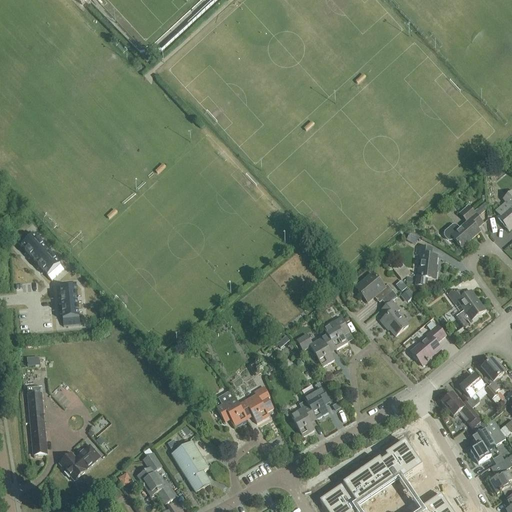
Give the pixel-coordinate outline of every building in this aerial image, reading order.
[(342,88),(350,80),(347,77),(339,84),(342,88)] [(148,188),(152,191),(160,184),(156,180),(148,188)] [(500,216),(497,218),(509,231),(511,228),(511,193),(504,200),(505,202),(510,208),(500,216)] [(480,232),(477,229),(483,224),(469,207),(461,215),(468,223),(460,229),(457,227),(455,226),(452,226),(445,233),(444,236),(444,238),(448,242),(450,242),(452,241),(454,240),(461,248),(480,232)] [(30,232),(17,243),(52,282),(64,271),(30,232)] [(433,249),(422,248),(417,247),(416,255),(421,255),(418,277),(417,277),(416,285),(426,287),(427,279),(435,280),(437,270),(435,270),(437,257),(432,256),(433,249)] [(400,282),(409,277),(400,264),(392,269),(400,282)] [(373,275),(356,289),(367,303),(374,298),(377,295),(382,302),(393,293),(388,287),(385,289),(373,275)] [(64,285),(60,285),(63,327),(80,325),(77,284),(72,284),(73,290),(65,291),(64,285)] [(455,292),(454,290),(447,295),(455,305),(458,302),(465,311),(458,316),(465,326),(472,321),(485,311),(471,292),(465,296),(461,291),(459,293),(457,291),(455,292)] [(405,305),(414,299),(408,292),(400,298),(405,305)] [(393,301),(386,307),(381,310),(387,317),(381,322),(386,328),(387,327),(396,337),(409,326),(397,312),(401,310),(393,301)] [(324,329),(328,336),(337,351),(349,344),(344,336),(350,333),(342,318),(324,329)] [(413,356),(412,357),(416,362),(417,361),(423,367),(432,360),(431,358),(441,350),(436,345),(446,336),(437,326),(436,327),(432,323),(427,327),(430,332),(426,336),(428,338),(411,353),(413,356)] [(337,351),(328,336),(313,345),(308,336),(298,342),(304,352),(311,347),(323,368),(335,361),(331,354),(337,351)] [(40,366),(39,358),(27,359),(28,367),(40,366)] [(496,366),(493,361),(482,370),(488,377),(484,380),(490,387),(495,393),(500,389),(501,387),(501,385),(500,383),(498,380),(504,375),(506,372),(499,363),(496,366)] [(268,374),(274,371),(271,366),(265,369),(268,374)] [(467,403),(472,410),(479,404),(479,400),(476,396),(485,389),(475,377),(461,388),(466,395),(462,398),(467,403)] [(308,406),(316,421),(329,414),(325,407),(330,403),(320,385),(316,387),(318,391),(304,399),(306,402),(308,406)] [(492,401),(498,396),(495,393),(490,387),(484,392),(492,401)] [(239,406),(248,421),(253,418),(257,425),(270,418),(267,413),(274,409),(268,400),(270,399),(264,388),(255,393),(256,396),(239,406)] [(248,421),(239,406),(235,399),(231,392),(218,399),(222,406),(217,409),(226,423),(231,420),(235,428),(248,421)] [(510,405),(511,403),(511,393),(505,399),(501,402),(506,408),(510,405)] [(43,415),(41,394),(28,396),(34,456),(47,455),(44,423),(43,415)] [(472,410),(467,403),(463,407),(453,395),(442,404),(454,418),(459,414),(477,436),(481,433),(488,429),(486,426),(472,410)] [(308,406),(306,402),(300,406),(302,410),(290,416),(303,438),(315,431),(311,424),(316,421),(308,406)] [(95,433),(107,425),(104,419),(91,427),(95,433)] [(503,436),(511,428),(511,421),(500,431),(503,436)] [(488,429),(481,433),(477,436),(472,439),(478,448),(470,452),(478,466),(491,458),(488,451),(505,441),(493,422),(486,426),(488,429)] [(182,431),(187,438),(191,434),(186,428),(182,431)] [(511,428),(503,436),(506,439),(507,438),(511,434),(511,428)] [(196,493),(210,485),(202,473),(208,469),(192,443),(173,456),(196,493)] [(321,502),(320,503),(326,511),(355,511),(354,509),(400,478),(403,483),(423,469),(418,462),(415,464),(412,459),(415,457),(406,444),(405,445),(407,448),(402,451),(401,448),(386,458),(388,461),(382,465),(380,462),(373,467),(375,470),(370,473),(368,470),(361,475),(363,478),(358,481),(357,478),(349,483),(351,486),(347,489),(345,486),(326,499),(328,502),(323,505),(321,502)] [(86,471),(100,458),(90,446),(75,459),(71,455),(59,466),(66,472),(64,473),(69,479),(70,478),(75,482),(86,471)] [(148,470),(138,477),(152,498),(158,493),(166,505),(175,499),(167,487),(166,487),(156,472),(162,468),(153,455),(143,462),(148,470)] [(505,497),(511,493),(510,489),(508,484),(511,482),(511,479),(508,471),(511,468),(511,457),(491,469),(497,479),(490,484),(497,496),(503,493),(505,497)] [(338,473),(342,478),(349,473),(344,468),(338,473)] [(452,511),(450,509),(447,510),(444,506),(447,504),(442,497),(422,510),(423,511),(452,511)]
